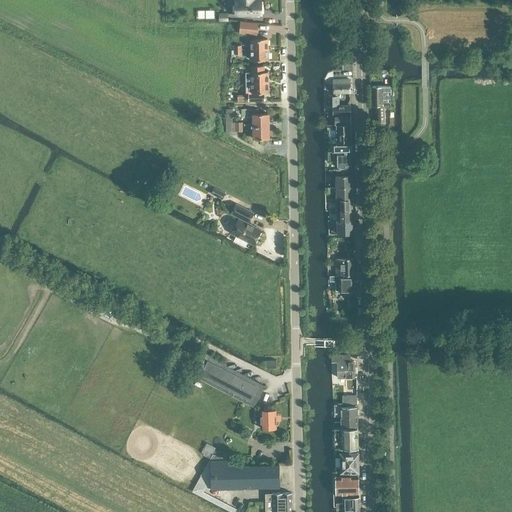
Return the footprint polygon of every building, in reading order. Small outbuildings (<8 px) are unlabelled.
[(237,0),(238,1),(235,1),(236,15),(249,14),(249,16),(259,16),(259,14),(262,14),(262,0),(255,0),(237,0)] [(241,22),(240,33),(257,34),(259,23),(241,22)] [(251,49),(268,49),(267,39),(251,39),(251,49)] [(252,60),(268,60),(268,49),(251,49),(252,60)] [(265,72),(265,66),(252,66),(252,82),(268,82),(268,72),(265,72)] [(326,105),(339,104),(339,99),(339,93),(351,93),(351,80),(333,80),(334,95),(326,95),(326,105)] [(268,93),(268,82),(252,82),(252,93),(249,93),(249,101),(264,101),(264,93),(268,93)] [(385,124),(385,105),(390,105),(390,94),(391,94),(390,86),(373,86),(373,106),(377,106),(377,124),(385,124)] [(349,112),(333,112),(333,115),(335,115),(335,117),(335,124),(352,124),(351,117),(351,111),(349,111),(349,112)] [(253,126),(269,126),(269,113),(253,114),(253,126)] [(335,124),(327,124),(328,130),(330,130),(336,130),(336,133),(352,133),(352,129),(352,124),(335,124)] [(253,139),(269,138),(269,126),(253,126),(253,139)] [(336,137),(330,137),(330,142),(333,142),(352,141),(352,133),(336,133),(336,137)] [(333,145),(329,145),(329,151),(352,151),(352,143),(352,141),(333,142),(333,145)] [(352,151),(329,151),(330,162),(338,161),(338,167),(339,167),(350,167),(353,167),(352,151)] [(351,175),(351,170),(350,170),(347,170),(339,170),(337,170),(337,187),(353,187),(352,175),(351,175)] [(222,199),(225,193),(214,187),(211,193),(222,199)] [(353,187),(337,187),(329,187),(329,188),(326,188),(326,190),(329,190),(329,193),(338,193),(338,199),(353,199),(353,187)] [(353,199),(338,199),(338,211),(353,211),(353,199)] [(254,244),(261,229),(248,223),(253,212),(236,204),(231,213),(239,217),(231,233),(254,244)] [(353,222),(353,211),(338,211),(338,222),(353,222)] [(353,234),(353,222),(338,222),(338,234),(353,234)] [(339,275),(354,275),(354,258),(336,258),(337,275),(339,275)] [(339,291),(354,291),(354,277),(339,277),(339,291)] [(94,293),(88,304),(99,310),(104,299),(94,293)] [(99,311),(98,312),(101,313),(112,319),(113,317),(117,308),(119,306),(105,299),(104,302),(99,311)] [(119,307),(114,317),(115,318),(129,325),(131,322),(133,316),(134,315),(119,307)] [(204,360),(208,351),(172,332),(167,341),(204,360)] [(208,354),(196,376),(236,397),(254,406),(255,403),(263,389),(265,385),(225,363),(208,354)] [(346,361),(346,355),(332,355),(332,362),(338,361),(339,378),(352,377),(352,383),(356,383),(355,377),(357,377),(356,361),(346,361)] [(342,405),(356,405),(356,396),(342,396),(342,405)] [(342,406),(342,404),(335,404),(335,416),(341,416),(358,416),(357,406),(342,406)] [(276,428),(276,410),(261,410),(261,416),(256,416),(256,422),(261,422),(261,428),(276,428)] [(335,427),(358,427),(358,416),(341,416),(341,422),(335,423),(335,427)] [(335,448),(358,447),(358,427),(335,427),(335,448)] [(210,459),(213,453),(216,448),(207,443),(204,448),(207,450),(204,456),(210,459)] [(359,476),(358,455),(358,447),(335,448),(335,457),(341,457),(342,476),(359,476)] [(237,465),(237,459),(211,460),(211,488),(279,486),(279,464),(237,465)] [(336,494),(359,493),(359,476),(342,476),(336,476),(336,494)] [(291,511),(291,492),(272,493),(265,493),(265,511),(291,511)] [(337,510),(360,509),(359,497),(345,498),(345,504),(337,504),(337,510)]
